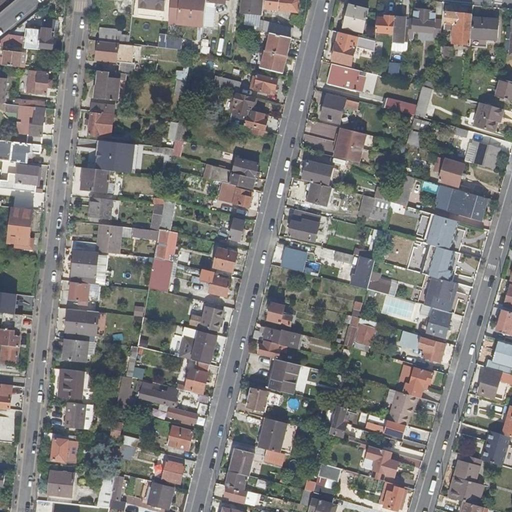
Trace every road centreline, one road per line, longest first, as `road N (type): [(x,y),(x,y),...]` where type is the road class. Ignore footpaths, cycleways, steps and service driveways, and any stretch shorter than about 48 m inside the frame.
road 1 (residential): [(196,511),(323,0)]
road 2 (residential): [(80,0),(22,511)]
road 3 (residential): [(511,196),(421,511)]
